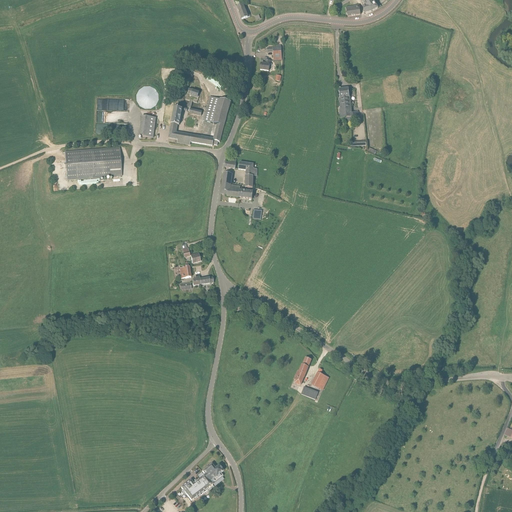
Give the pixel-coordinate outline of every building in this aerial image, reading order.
[(378,8),(373,0),(360,0),(364,6),(363,6),(365,14),(371,12),(378,8)] [(250,17),(246,5),(244,6),(243,4),(237,6),(242,20),(250,17)] [(361,15),(360,10),(359,5),(346,7),(348,17),(361,15)] [(269,71),(269,66),(270,61),(266,61),(266,64),(261,64),(260,70),(269,71)] [(349,98),(349,94),(348,89),(339,90),(340,98),(339,98),(340,110),(339,110),(340,119),(341,119),(342,121),(353,120),(360,118),(358,111),(352,113),(350,98),(349,98)] [(219,100),(210,97),(203,121),(213,124),(217,125),(213,140),(176,133),(178,125),(179,126),(182,110),(174,108),(171,128),(169,138),(178,140),(178,143),(189,145),(190,142),(213,147),(213,145),(217,146),(218,143),(220,143),(230,103),(219,100)] [(153,138),(156,118),(142,116),(139,136),(153,138)] [(120,148),(65,152),(67,180),(122,176),(120,148)] [(235,169),(236,160),(231,159),(231,163),(226,163),(225,168),(235,169)] [(246,188),(253,189),(253,176),(257,177),(257,169),(253,169),(254,164),(240,162),(239,170),(246,171),(246,176),(246,188)] [(231,185),(231,180),(232,175),(224,174),(222,184),(231,185)] [(240,187),(231,185),(222,184),(221,194),(227,195),(227,197),(252,200),(253,192),(240,190),(240,187)] [(255,210),(254,218),(262,220),(263,211),(255,210)] [(188,249),(187,249),(186,244),(181,245),(182,250),(183,257),(190,256),(188,249)] [(199,254),(191,256),(192,264),(203,262),(202,256),(199,256),(199,254)] [(181,280),(186,279),(191,278),(189,268),(179,269),(181,280)] [(294,383),(296,383),(300,385),(311,360),(306,358),(303,365),(301,364),(298,371),(298,370),(293,379),(295,380),(294,383)] [(320,374),(318,373),(311,385),(322,391),(329,378),(320,374)] [(301,394),(315,400),(318,393),(304,387),(301,394)] [(213,485),(222,478),(223,477),(221,474),(223,472),(223,471),(223,470),(222,468),(220,469),(219,466),(215,469),(211,465),(202,472),(205,475),(197,481),(196,480),(194,481),(194,482),(194,483),(193,484),(190,481),(181,488),(191,501),(200,494),(213,485)]
